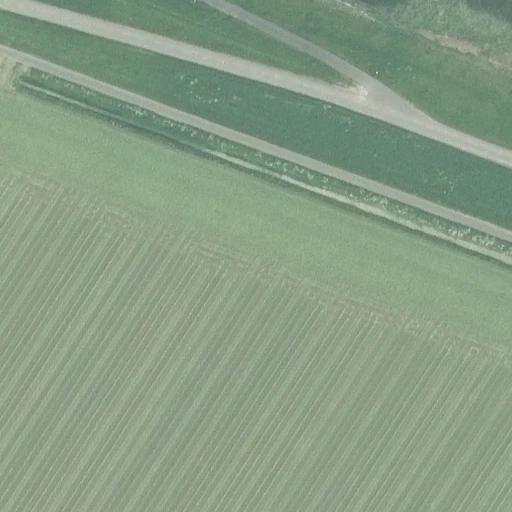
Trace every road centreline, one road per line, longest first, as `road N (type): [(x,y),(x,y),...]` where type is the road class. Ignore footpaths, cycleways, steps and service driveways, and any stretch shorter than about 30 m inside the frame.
road 1 (unclassified): [(511,244),(0,51)]
road 2 (unclassified): [(511,163),(388,118),(0,6)]
